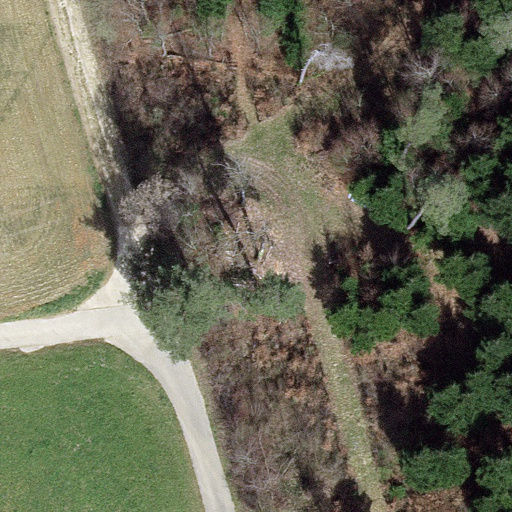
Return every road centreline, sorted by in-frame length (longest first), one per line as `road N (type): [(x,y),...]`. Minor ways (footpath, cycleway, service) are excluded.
road 1 (track): [(159,316),(66,0)]
road 2 (track): [(216,511),(159,316)]
road 3 (track): [(0,336),(159,316)]
